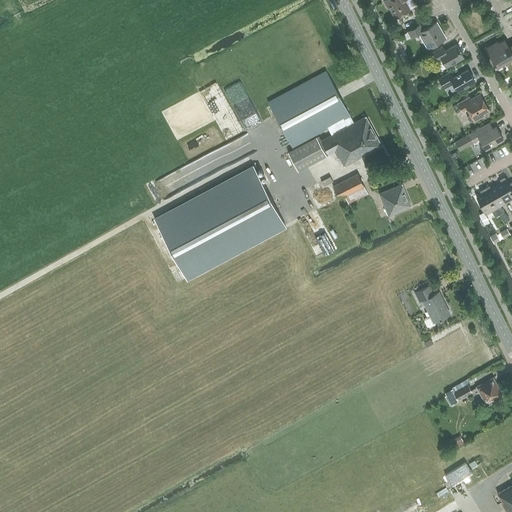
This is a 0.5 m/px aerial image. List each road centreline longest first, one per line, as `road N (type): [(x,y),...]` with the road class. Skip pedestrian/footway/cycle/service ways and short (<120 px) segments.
road 1 (tertiary): [(511,349),(342,0)]
road 2 (residential): [(511,118),(445,4),(455,0)]
